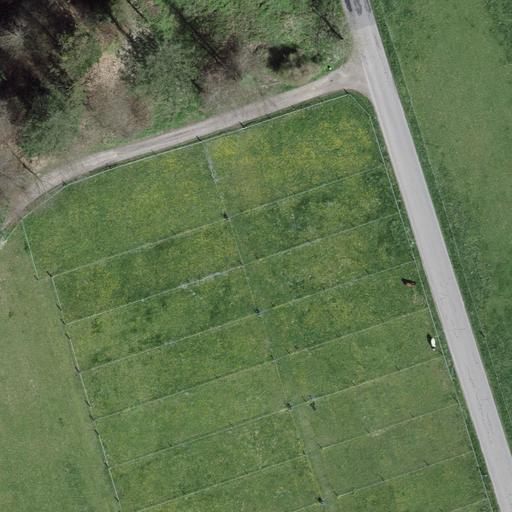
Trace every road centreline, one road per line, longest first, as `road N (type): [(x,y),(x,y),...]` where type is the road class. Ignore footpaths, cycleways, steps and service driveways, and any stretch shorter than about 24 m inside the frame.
road 1 (tertiary): [(511,508),(351,0)]
road 2 (track): [(0,254),(60,194),(369,69)]
